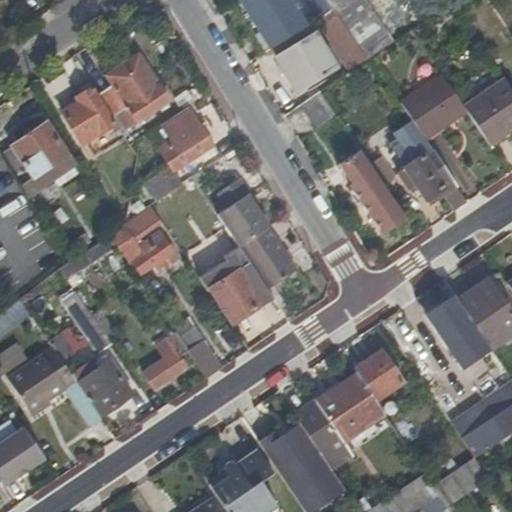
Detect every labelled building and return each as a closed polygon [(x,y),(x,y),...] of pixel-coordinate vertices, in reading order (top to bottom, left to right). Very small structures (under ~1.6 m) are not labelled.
[(237,0),(238,0),(265,44),(299,23),(284,0),(237,0)] [(330,5),(326,0),(306,0),(315,14),(330,5)] [(390,43),(361,0),(326,0),(330,5),(332,10),(364,61),(390,43)] [(332,10),(322,16),(330,28),(326,31),(351,70),(364,61),(332,10)] [(273,59),(294,93),(331,70),(310,36),(273,59)] [(119,126),(124,133),(149,118),(168,106),(147,71),(113,92),(111,88),(100,95),(119,126)] [(415,130),(422,140),(463,111),(461,107),(440,78),(399,107),(415,130)] [(463,111),(487,145),(511,127),(511,94),(502,80),(461,107),(463,111)] [(66,118),(85,148),(119,126),(100,95),(97,90),(85,98),(89,103),(66,118)] [(306,101),(298,107),(315,132),(335,119),(317,94),(306,101)] [(174,174),(212,148),(188,113),(161,131),(173,149),(162,157),(174,174)] [(0,158),(29,205),(57,186),(77,173),(79,172),(48,127),(0,158)] [(415,130),(389,148),(401,164),(394,169),(408,190),(413,187),(427,207),(442,197),(453,212),(466,203),(435,159),(422,140),(415,130)] [(349,161),(359,154),(351,143),(341,149),(349,161)] [(349,161),(346,162),(364,190),(356,195),(363,206),(379,195),(397,224),(403,220),(366,165),(359,154),(349,161)] [(364,190),(346,162),(338,168),(356,195),(364,190)] [(143,187),(154,206),(181,186),(168,169),(143,187)] [(57,186),(62,193),(83,179),(79,172),(77,173),(57,186)] [(235,250),(263,292),(292,273),(264,231),(266,229),(244,198),(246,197),(238,185),(215,201),(223,212),(214,219),(235,250)] [(363,206),(362,207),(380,236),(397,224),(379,195),(363,206)] [(148,210),(135,219),(145,234),(159,226),(148,210)] [(125,226),(107,239),(114,250),(134,280),(150,269),(156,279),(169,271),(162,260),(173,253),(160,234),(139,248),(125,226)] [(60,272),(67,283),(114,250),(107,239),(60,272)] [(197,282),(228,327),(268,300),(263,292),(235,250),(220,261),(222,264),(197,282)] [(511,336),(511,313),(490,281),(459,302),(487,343),(492,351),(511,336)] [(490,351),(453,297),(426,315),(463,369),(490,351)] [(17,299),(0,312),(0,336),(29,315),(17,299)] [(85,313),(72,321),(95,358),(108,350),(85,313)] [(46,342),(60,361),(72,352),(58,333),(46,342)] [(153,350),(162,362),(177,352),(168,340),(153,350)] [(203,345),(186,357),(204,383),(221,372),(203,345)] [(70,377),(52,351),(6,381),(27,413),(28,414),(62,392),(86,429),(99,422),(70,377)] [(143,374),(154,392),(187,370),(188,370),(177,352),(162,362),(143,374)] [(383,352),(357,370),(359,373),(377,400),(404,382),(383,352)] [(70,377),(99,422),(131,399),(108,365),(96,374),(90,365),(70,377)] [(318,401),(346,442),(388,415),(377,400),(359,373),(318,401)] [(511,382),(452,424),(465,442),(479,434),(477,431),(511,407),(511,408),(511,382)] [(318,401),(297,414),(302,420),(334,467),(354,453),(346,442),(318,401)] [(465,442),(476,457),(511,432),(511,408),(511,407),(477,431),(479,434),(465,442)] [(279,432),(263,443),(309,511),(312,511),(348,489),(334,467),(302,420),(283,433),(279,432)] [(25,432),(0,448),(0,477),(4,483),(8,489),(47,464),(25,432)] [(220,498),(230,511),(271,511),(280,506),(264,482),(277,474),(261,451),(240,465),(233,464),(228,465),(227,470),(228,474),(235,483),(234,485),(229,487),(227,484),(225,483),(218,484),(213,487),(220,498)] [(476,457),(456,471),(471,493),(491,479),(476,457)] [(439,490),(451,507),(471,493),(456,471),(436,485),(439,490)] [(393,511),(407,511),(439,490),(436,485),(427,472),(386,501),(393,511)] [(230,511),(220,498),(200,511),(230,511)] [(393,511),(386,501),(384,499),(365,511),(393,511)]
